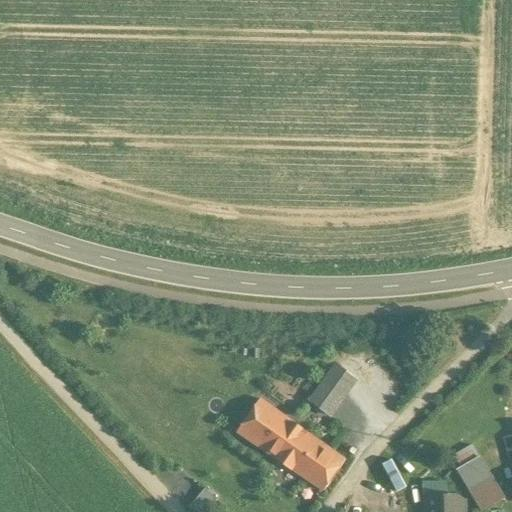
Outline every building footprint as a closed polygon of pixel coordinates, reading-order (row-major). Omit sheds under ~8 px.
[(331,416),(345,396),(325,382),(311,402),(331,416)] [(240,433),(324,490),(344,461),(262,402),(240,433)] [(478,456),(472,446),(455,456),(461,466),(478,456)] [(483,511),(505,500),(479,458),(458,470),(483,511)] [(425,483),(426,496),(445,496),(445,484),(425,483)] [(199,511),(211,499),(202,491),(190,504),(198,511),(199,511)] [(456,496),(445,496),(426,496),(424,496),(425,511),(467,511),(467,502),(456,496)]
